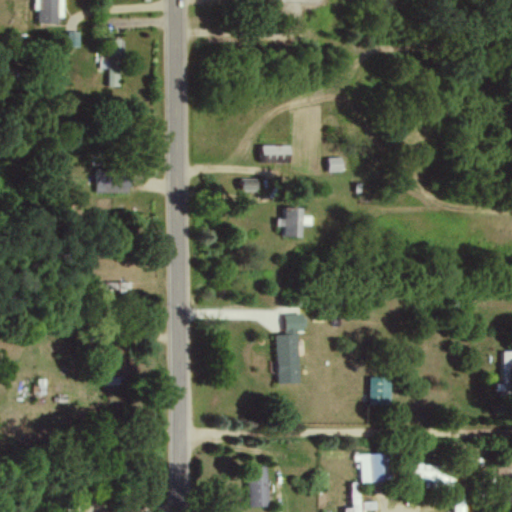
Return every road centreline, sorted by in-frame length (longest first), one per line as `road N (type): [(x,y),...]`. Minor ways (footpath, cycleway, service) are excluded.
road 1 (tertiary): [(182,511),(177,0)]
road 2 (residential): [(181,436),(511,434)]
